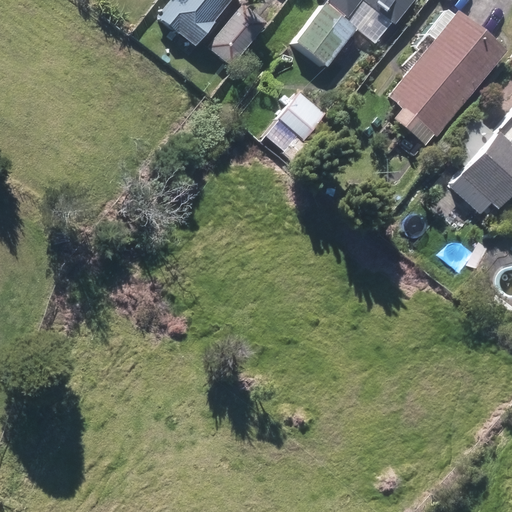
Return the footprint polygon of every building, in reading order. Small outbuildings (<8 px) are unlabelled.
[(162,0),(152,14),(190,43),(222,0),(162,0)] [(325,0),(339,11),(347,0),(364,0),(387,18),(401,0),(325,0)] [(316,2),(288,36),(318,59),(345,25),(316,2)] [(201,45),(224,64),(258,21),(235,3),(201,45)] [(448,9),(383,92),(431,130),(496,46),(448,9)] [(273,115),(298,137),(319,112),(294,90),(273,115)] [(469,115),(442,148),(459,163),(445,180),(477,207),(485,199),(490,203),(511,177),(511,132),(503,144),(486,130),(469,115)] [(486,312),(510,332),(511,330),(511,311),(497,299),(486,312)]
